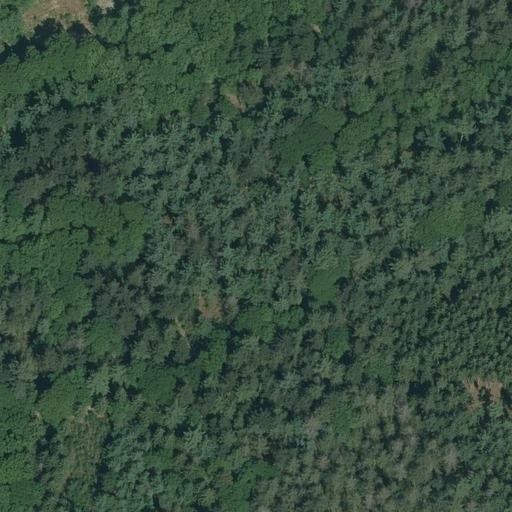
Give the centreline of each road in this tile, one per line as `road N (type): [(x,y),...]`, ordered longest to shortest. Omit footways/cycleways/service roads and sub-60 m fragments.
road 1 (track): [(139,391),(0,208)]
road 2 (track): [(333,299),(511,213)]
road 3 (track): [(188,368),(333,299)]
road 4 (track): [(227,511),(139,391)]
road 5 (track): [(0,434),(139,391)]
